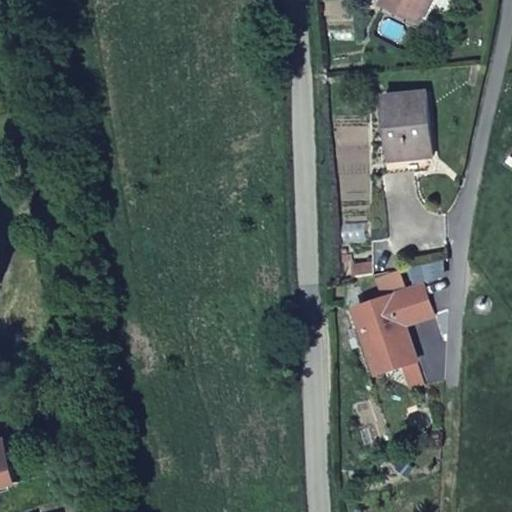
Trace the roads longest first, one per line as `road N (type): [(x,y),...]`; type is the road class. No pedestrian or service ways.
road 1 (track): [(17,0),(17,42),(79,301),(111,511)]
road 2 (unclassified): [(292,0),(321,511)]
road 3 (residential): [(455,374),(459,239),(508,0)]
